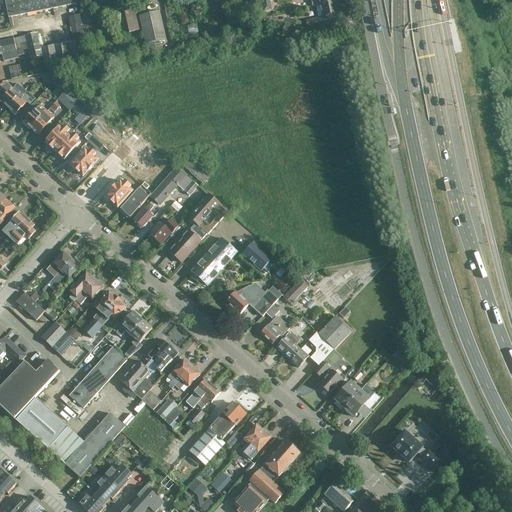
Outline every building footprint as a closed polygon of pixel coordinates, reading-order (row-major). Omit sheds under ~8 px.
[(78,4),(76,0),(4,0),(8,18),(78,4)] [(336,2),(320,6),(317,7),(320,19),(306,22),(308,28),(329,24),(328,17),(339,15),(336,2)] [(140,24),(139,17),(137,10),(125,12),(128,27),(140,24)] [(145,45),(166,40),(159,12),(139,17),(140,24),(145,45)] [(83,36),(80,16),(70,18),(74,38),(83,36)] [(45,66),(85,59),(82,41),(42,49),(41,49),(37,33),(14,39),(18,56),(24,55),(23,50),(28,48),(31,60),(33,60),(34,64),(36,64),(37,67),(45,66)] [(0,55),(2,55),(4,62),(18,58),(18,56),(14,39),(0,42),(0,55)] [(349,47),(331,50),(334,62),(351,59),(349,47)] [(9,68),(10,74),(21,71),(20,65),(9,68)] [(12,80),(22,77),(21,72),(10,74),(12,80)] [(2,103),(9,109),(19,97),(25,91),(21,88),(18,85),(13,90),(6,83),(0,84),(0,96),(4,100),(2,103)] [(79,101),(81,99),(69,88),(58,101),(69,111),(75,106),(79,101)] [(16,116),(27,102),(31,105),(35,101),(31,98),(28,94),(25,91),(19,97),(9,109),(16,116)] [(82,112),(86,108),(79,101),(75,106),(82,112)] [(32,130),(48,112),(47,111),(36,102),(32,106),(33,108),(29,112),(32,115),(24,124),(32,130)] [(60,105),(57,102),(52,107),(56,111),(60,107),(59,106),(60,105)] [(48,112),(32,130),(39,136),(55,118),(48,112)] [(56,152),(74,131),(64,123),(46,143),(49,145),(48,146),(53,150),(54,150),(56,152)] [(65,160),(81,143),(78,141),(79,140),(74,136),(73,136),(72,135),(74,132),(74,131),(56,152),(58,154),(57,154),(62,159),(63,158),(65,160)] [(96,155),(91,151),(89,154),(85,150),(71,166),(75,169),(74,170),(79,174),(79,173),(83,176),(88,171),(88,172),(93,167),(93,166),(97,161),(93,158),(96,155)] [(207,177),(191,163),(186,158),(180,164),(202,184),(203,184),(208,178),(207,177)] [(160,206),(178,186),(189,196),(197,187),(186,177),(187,176),(178,168),(151,198),(160,206)] [(126,183),(123,185),(120,183),(117,187),(116,186),(110,193),(111,193),(107,198),(110,201),(109,201),(114,205),(118,207),(131,192),(128,190),(131,187),(126,183)] [(131,218),(151,195),(142,187),(121,210),(122,211),(130,219),(131,218)] [(189,231),(170,253),(181,264),(207,235),(208,235),(228,213),(209,196),(189,218),(197,225),(190,233),(189,231)] [(7,201),(0,208),(0,224),(14,208),(7,201)] [(154,208),(153,207),(156,204),(153,202),(145,210),(134,222),(143,229),(153,218),(148,214),(154,208)] [(3,233),(10,239),(27,220),(20,213),(3,233)] [(35,232),(32,229),(34,226),(27,220),(10,239),(2,247),(6,251),(14,243),(17,245),(24,237),(28,240),(35,232)] [(172,235),(179,227),(171,221),(165,228),(159,223),(149,235),(161,246),(171,234),(172,235)] [(208,287),(238,253),(222,239),(192,273),(208,287)] [(268,257),(257,247),(258,246),(254,243),(242,256),(250,263),(250,262),(254,265),(254,266),(262,273),(273,260),(269,256),(268,257)] [(50,284),(72,260),(69,257),(69,255),(67,253),(64,253),(64,252),(53,264),(52,265),(56,268),(45,280),(39,287),(44,292),(50,284)] [(75,263),(72,260),(50,284),(54,288),(65,276),(69,280),(81,268),(80,267),(80,265),(78,263),(75,263)] [(72,305),(76,302),(95,280),(92,278),(92,275),(89,273),(87,273),(86,273),(75,285),(69,292),(73,295),(68,301),(72,305)] [(98,283),(95,280),(76,302),(80,306),(88,297),(92,301),(103,288),(103,287),(103,285),(101,283),(98,283)] [(291,305),(307,288),(300,281),(284,298),(291,305)] [(273,306),(278,300),(269,292),(266,295),(255,285),(249,288),(249,287),(237,294),(236,293),(237,293),(231,288),(227,293),(224,290),(220,294),(228,301),(226,304),(227,304),(227,306),(230,309),(232,308),(240,316),(249,305),(263,317),(266,314),(273,306)] [(109,293),(95,308),(100,313),(94,319),(94,320),(84,331),(87,334),(118,299),(111,293),(110,294),(109,293)] [(32,300),(25,294),(16,303),(20,306),(31,317),(40,308),(35,303),(32,300)] [(118,299),(87,334),(92,339),(111,317),(115,321),(126,308),(125,307),(125,306),(118,299)] [(273,306),(266,314),(272,319),(279,311),(273,306)] [(344,319),(349,314),(344,309),(339,315),(344,319)] [(134,314),(122,327),(118,323),(112,330),(120,337),(126,332),(130,336),(143,322),(134,314)] [(281,338),(290,329),(277,317),(261,335),(272,345),(279,336),(281,338)] [(335,318),(320,334),(319,335),(317,333),(309,342),(312,345),(310,346),(316,352),(316,353),(310,359),(319,367),(337,348),(340,351),(345,346),(342,343),(351,333),(335,318)] [(152,330),(143,322),(130,336),(135,340),(132,344),(134,346),(125,356),(128,359),(137,352),(142,347),(140,344),(152,330)] [(53,348),(66,334),(55,324),(42,338),(53,348)] [(69,332),(77,339),(82,333),(75,326),(69,332)] [(276,348),(288,358),(297,347),(296,346),(302,340),(297,336),(296,338),(290,333),(276,348)] [(18,364),(22,360),(26,357),(6,338),(1,343),(0,342),(0,358),(6,352),(18,364)] [(156,364),(170,348),(167,346),(168,344),(164,340),(146,361),(149,363),(145,368),(149,372),(156,364)] [(84,410),(127,361),(110,346),(106,351),(109,353),(70,397),(84,410)] [(297,347),(288,358),(299,368),(309,358),(307,356),(312,352),(305,346),(301,350),(297,347)] [(173,351),(170,348),(156,364),(149,372),(151,374),(153,375),(157,370),(157,371),(161,374),(179,354),(174,350),(173,351)] [(25,362),(0,388),(0,405),(15,420),(60,372),(48,360),(36,373),(25,362)] [(175,387),(192,368),(189,365),(189,362),(187,360),(184,360),(169,376),(168,378),(172,382),(170,385),(170,386),(169,387),(172,390),(175,387)] [(142,401),(150,392),(154,387),(146,380),(151,374),(145,368),(137,361),(119,381),(142,401)] [(322,377),(325,380),(320,386),(330,394),(342,380),(323,363),(315,373),(321,378),(322,377)] [(354,370),(349,365),(342,373),(347,377),(354,370)] [(200,375),(200,372),(197,370),(195,370),(192,368),(175,387),(180,391),(185,385),(189,388),(200,375)] [(358,380),(362,376),(358,372),(354,377),(358,380)] [(206,380),(197,391),(186,403),(193,409),(198,403),(213,387),(206,380)] [(336,402),(345,410),(361,392),(351,384),(336,402)] [(220,393),(213,387),(198,403),(203,408),(209,402),(211,403),(220,393)] [(369,390),(365,396),(361,392),(345,410),(354,418),(364,406),(370,411),(380,399),(369,390)] [(150,392),(142,401),(153,411),(161,402),(150,392)] [(16,421),(49,450),(69,428),(36,399),(16,421)] [(161,402),(153,411),(164,421),(175,409),(170,404),(167,407),(161,402)] [(233,404),(209,431),(189,452),(205,466),(206,465),(207,464),(225,445),(222,442),(245,415),(233,404)] [(175,409),(164,421),(170,426),(181,414),(175,409)] [(196,426),(205,415),(199,410),(190,421),(196,426)] [(110,414),(92,435),(65,465),(80,479),(125,428),(110,414)] [(255,442),(264,432),(256,426),(243,440),(247,444),(246,446),(244,445),(240,449),(245,453),(255,442)] [(271,439),(264,432),(255,442),(245,453),(243,455),(250,462),(258,453),(271,439)] [(432,471),(441,460),(429,450),(427,453),(422,449),(422,448),(405,432),(391,447),(398,453),(399,454),(402,456),(401,457),(402,457),(409,463),(418,453),(423,457),(420,460),(432,471)] [(230,447),(240,437),(236,433),(226,444),(230,447)] [(250,482),(251,483),(249,486),(232,504),(239,510),(237,511),(258,511),(270,500),(275,505),(284,494),(273,484),(278,478),(279,478),(300,454),(286,442),(265,466),(260,472),(259,472),(250,482)] [(217,466),(224,459),(220,455),(213,463),(217,466)] [(150,462),(146,458),(136,469),(141,473),(150,462)] [(113,467),(105,476),(121,491),(129,482),(127,480),(132,475),(122,466),(118,471),(113,467)] [(17,485),(0,469),(0,496),(2,498),(6,493),(8,495),(17,485)] [(223,472),(211,485),(219,493),(232,480),(223,472)] [(205,511),(213,502),(208,498),(206,500),(200,495),(210,483),(200,475),(188,488),(204,501),(199,506),(205,511)] [(121,491),(105,476),(96,486),(100,489),(95,494),(106,504),(111,499),(112,501),(121,491)] [(163,483),(167,489),(175,484),(171,478),(163,483)] [(342,511),(344,511),(354,501),(335,484),(324,495),(342,511)] [(135,504),(143,511),(144,511),(149,508),(153,511),(156,511),(164,504),(146,488),(137,497),(139,499),(135,504)] [(106,504),(95,494),(91,499),(86,494),(78,504),(86,511),(102,511),(104,510),(102,508),(106,504)] [(40,506),(30,497),(26,503),(24,501),(15,510),(17,511),(36,511),(40,506)]
